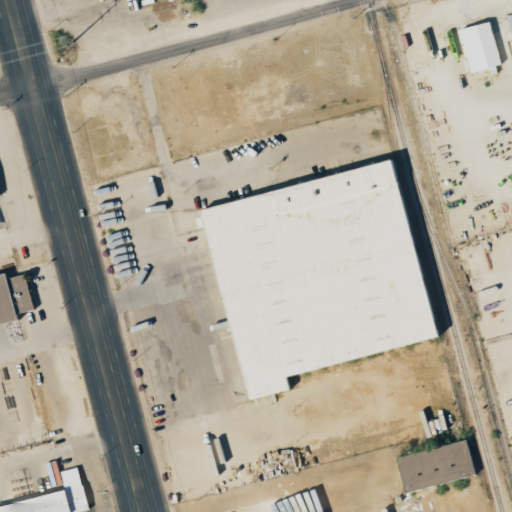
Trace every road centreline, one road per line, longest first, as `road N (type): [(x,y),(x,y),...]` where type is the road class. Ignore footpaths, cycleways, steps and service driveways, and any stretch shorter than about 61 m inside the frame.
road 1 (primary): [(9,0),(144,511)]
road 2 (residential): [(0,97),(358,0)]
